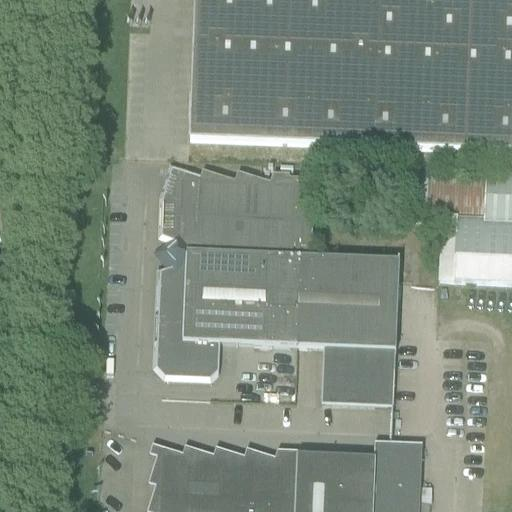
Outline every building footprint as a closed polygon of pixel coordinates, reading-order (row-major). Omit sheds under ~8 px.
[(511,0),(193,0),(188,146),(511,159),(511,0)] [(440,222),(438,288),(511,291),(511,180),(403,175),(401,220),(440,222)] [(310,263),(313,184),(287,183),(287,184),(279,184),(277,191),(259,185),(259,186),(244,181),(241,189),(225,184),(225,185),(209,180),(207,188),(189,182),(189,183),(174,178),(164,209),(172,211),(163,242),(166,243),(164,278),(161,279),(157,373),(165,382),(209,384),(217,376),(218,349),(296,352),(300,262),(310,263)] [(397,266),(310,263),(300,262),(296,352),(323,353),(321,409),(373,411),(373,412),(391,412),(393,356),(394,356),(397,266)] [(418,511),(421,450),(373,448),(372,463),(295,460),(295,464),(283,464),(282,467),(252,458),(250,466),(221,457),(219,464),(191,456),(189,462),(173,457),(173,458),(160,454),(151,481),(158,484),(150,511),(154,511),(418,511)]
